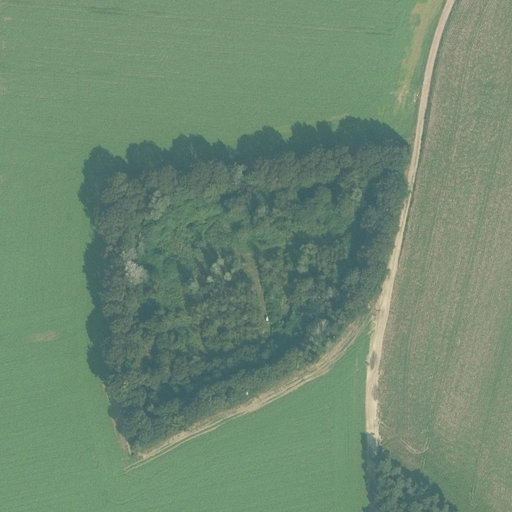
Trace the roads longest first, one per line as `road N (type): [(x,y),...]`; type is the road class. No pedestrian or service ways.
road 1 (track): [(451,0),(429,71),(390,275),(370,326),(375,511)]
road 2 (track): [(191,258),(336,239),(389,174),(413,165)]
